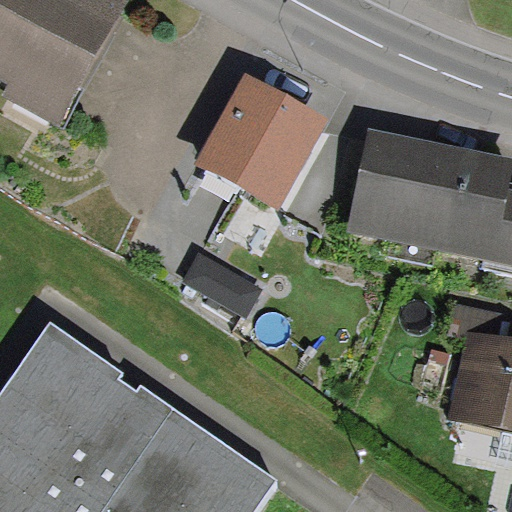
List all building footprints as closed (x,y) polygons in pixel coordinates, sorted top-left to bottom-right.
[(0,0),(0,79),(9,84),(4,93),(58,123),(125,0),(0,0)] [(195,162),(275,207),(326,118),(245,73),(195,162)] [(348,229),(484,260),(483,267),(511,273),(511,182),(511,175),(511,159),(371,127),(348,229)] [(198,254),(182,281),(244,317),(260,290),(198,254)] [(445,334),(467,340),(449,420),(511,435),(511,323),(502,321),(503,316),(452,304),(445,334)] [(246,511),(271,477),(51,330),(0,405),(0,511),(246,511)]
